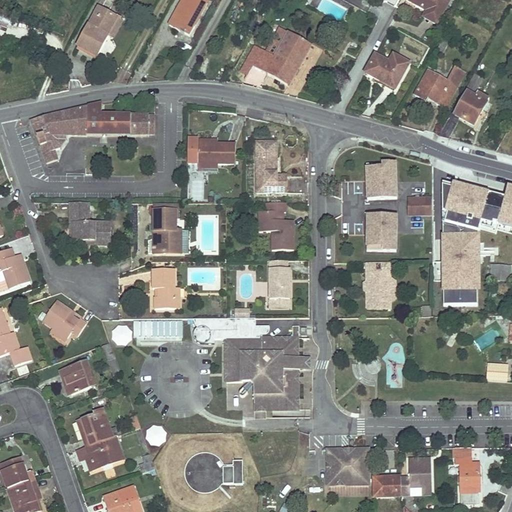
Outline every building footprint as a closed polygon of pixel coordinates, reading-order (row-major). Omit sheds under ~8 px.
[(183,3),(177,0),(175,0),(169,12),(176,16),(183,3)] [(206,2),(201,0),(184,0),(183,3),(176,16),(170,26),(181,33),(181,34),(184,37),(185,35),(191,38),(196,28),(193,26),(206,2)] [(407,0),(406,2),(425,11),(423,17),(438,26),(443,17),(439,15),(447,1),(445,0),(407,0)] [(452,0),(445,0),(447,1),(439,15),(443,17),(452,0)] [(97,32),(107,37),(117,19),(107,14),(99,9),(89,27),(97,32)] [(122,22),(117,19),(107,37),(108,38),(112,40),(122,22)] [(97,32),(89,27),(83,37),(77,46),(97,58),(102,48),(108,38),(107,37),(97,32)] [(290,34),(281,29),(267,54),(276,59),(290,34)] [(301,41),(290,34),(276,59),(267,54),(262,51),(242,85),(262,89),(269,77),(278,81),(289,88),(312,46),(301,41)] [(449,45),(444,42),(438,52),(443,55),(449,45)] [(408,67),(393,58),(388,66),(374,58),(364,76),(384,86),(386,84),(394,90),(408,67)] [(465,74),(456,69),(448,83),(440,79),(429,73),(416,96),(424,100),(426,97),(429,99),(446,109),(465,74)] [(454,120),(459,123),(473,131),(479,122),(482,116),(490,101),(478,94),(476,99),(473,97),(483,80),(475,76),(466,93),(468,94),(460,108),(458,113),(454,120)] [(103,105),(87,108),(45,119),(32,122),(47,165),(58,161),(55,152),(61,150),(60,147),(64,142),(67,142),(67,136),(87,136),(149,137),(149,135),(155,135),(155,117),(102,117),(103,105)] [(454,120),(458,113),(454,111),(442,134),(440,137),(450,140),(459,123),(454,120)] [(277,142),(257,142),(258,194),(289,194),(289,177),(277,177),(276,179),(273,177),(274,175),(274,158),(277,158),(277,142)] [(220,165),(237,165),(237,145),(219,145),(199,145),(199,165),(220,165)] [(397,200),(396,165),(367,166),(367,176),(368,201),(397,200)] [(342,201),(342,185),(334,185),(334,197),(342,201)] [(443,230),(443,307),(478,307),(478,238),(482,224),(493,226),(493,224),(511,229),(511,191),(508,190),(506,200),(490,195),(490,196),(466,190),(455,187),(454,190),(444,188),(443,214),(448,215),(443,230)] [(432,218),(432,199),(409,199),(409,218),(432,218)] [(89,205),(71,205),(72,213),(89,213),(89,205)] [(272,252),(294,252),(294,226),(284,226),(284,222),(284,215),(287,215),(287,205),(267,205),(267,214),(259,214),(260,234),(272,234),(272,252)] [(75,243),(86,243),(94,243),(94,247),(112,247),(112,225),(89,225),(89,213),(72,213),(72,226),(75,225),(75,243)] [(164,255),(184,254),(184,232),(179,232),(179,214),(161,214),(160,214),(160,233),(164,232),(164,255)] [(397,253),(398,218),(369,217),(368,242),(368,252),(397,253)] [(12,251),(0,254),(0,274),(3,273),(9,291),(30,283),(23,261),(13,264),(12,260),(15,259),(12,251)] [(270,264),(271,302),(291,302),(290,271),(288,271),(288,263),(270,264)] [(391,281),(391,264),(367,264),(367,284),(369,284),(369,294),(367,294),(367,309),(370,310),(391,310),(391,302),(391,291),(391,281)] [(510,283),(511,268),(493,266),(492,282),(510,283)] [(176,271),(154,271),(154,291),(160,291),(160,300),(156,300),(156,311),(181,311),(181,299),(176,300),(176,290),(176,271)] [(271,302),(271,311),(291,311),(291,302),(271,302)] [(75,332),(82,337),(88,327),(82,322),(81,323),(71,316),(73,314),(58,304),(46,321),(57,328),(71,338),(75,332)] [(0,358),(10,355),(0,325),(0,315),(3,314),(2,310),(0,310),(0,358)] [(233,311),(233,320),(248,320),(247,311),(233,311)] [(5,318),(3,314),(0,315),(0,325),(10,355),(19,352),(13,335),(11,335),(8,336),(2,319),(5,318)] [(82,322),(83,320),(73,314),(71,316),(81,323),(82,322)] [(5,318),(2,319),(8,336),(11,335),(5,318)] [(215,339),(226,339),(226,383),(242,383),(242,376),(256,376),(260,380),(260,395),(254,395),(253,412),(266,412),(295,411),(294,371),(297,372),(297,371),(300,370),(302,365),(297,360),(295,359),(295,340),(297,340),(297,328),(290,328),(290,340),(258,340),(258,336),(263,336),(267,334),(270,332),(270,328),(247,328),(248,320),(233,320),(194,320),(197,329),(195,333),(194,338),(197,343),(203,345),(215,345),(215,339)] [(183,322),(134,322),(135,342),(183,342),(183,322)] [(114,345),(132,345),(132,327),(114,327),(114,345)] [(54,332),(69,341),(71,338),(57,328),(54,332)] [(111,345),(104,348),(109,362),(116,360),(111,345)] [(11,358),(28,351),(27,349),(19,352),(10,355),(11,358)] [(32,360),(28,351),(11,358),(12,360),(14,366),(32,360)] [(307,371),(306,359),(295,359),(297,360),(302,365),(300,370),(297,371),(307,371)] [(116,360),(109,362),(114,376),(121,373),(116,360)] [(87,365),(61,373),(64,383),(69,381),(70,385),(68,387),(72,396),(92,389),(89,379),(92,378),(87,365)] [(487,365),(486,382),(506,383),(507,367),(487,365)] [(242,376),(242,383),(253,383),(254,395),(260,395),(260,380),(256,376),(242,376)] [(248,395),(243,390),(241,392),(239,394),(239,395),(239,396),(239,397),(239,398),(240,399),(241,399),(243,399),(244,399),(248,395)] [(78,424),(87,448),(113,439),(116,438),(119,437),(116,430),(110,432),(103,412),(94,415),(96,420),(92,421),(91,419),(78,424)] [(137,417),(131,419),(136,431),(141,429),(137,417)] [(148,428),(147,444),(165,445),(166,430),(148,428)] [(113,439),(87,448),(90,459),(95,471),(124,461),(116,438),(113,439)] [(90,459),(87,448),(76,452),(79,462),(86,460),(90,459)] [(328,485),(354,485),(354,483),(347,483),(347,475),(354,475),(370,474),(370,451),(355,451),(355,457),(343,456),(343,451),(327,451),(328,485)] [(473,467),(473,461),(473,452),(457,452),(457,461),(457,467),(461,467),(462,506),(479,506),(479,494),(481,494),(481,466),(473,467)] [(222,487),(223,486),(243,485),(243,462),(234,462),(234,468),(225,469),(225,467),(224,464),(222,462),(221,460),(219,458),(217,457),(214,456),(212,454),(209,454),(207,453),(204,453),(201,454),(199,454),(197,455),(194,457),(192,458),(190,460),(188,462),(187,464),(186,467),(185,469),(184,472),(184,474),(184,477),(185,479),(186,482),(187,484),(188,487),(190,489),(192,491),(194,492),(196,493),(199,494),(201,495),(204,495),(206,495),(209,495),(212,494),(214,494),(216,492),(219,491),(220,489),(222,487)] [(90,459),(86,460),(90,473),(95,471),(90,459)] [(20,460),(0,467),(0,468),(8,491),(35,482),(32,472),(26,474),(20,460)] [(153,462),(139,467),(142,475),(156,470),(153,462)] [(409,480),(403,480),(403,497),(432,496),(431,462),(409,463),(409,480)] [(354,483),(354,485),(370,485),(370,474),(354,475),(354,483)] [(391,480),(373,480),(374,499),(403,498),(403,497),(403,480),(391,480)] [(35,482),(8,491),(15,511),(41,511),(38,501),(34,492),(38,490),(35,482)] [(141,511),(133,489),(105,499),(109,511),(141,511)] [(355,499),(340,498),(340,508),(355,509),(355,499)]
